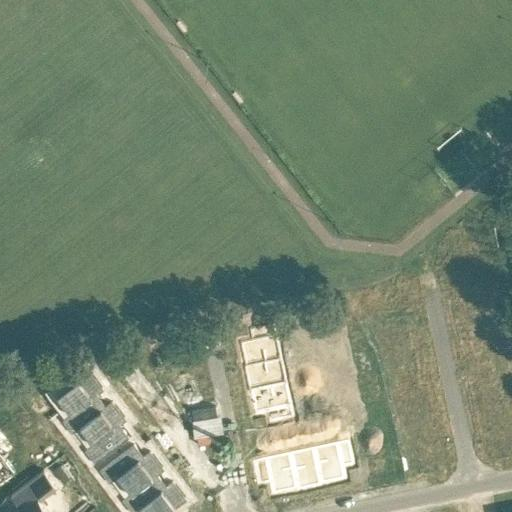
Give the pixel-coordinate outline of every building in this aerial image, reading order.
[(345,329),(348,343),(382,337),(381,330),(412,324),(408,304),(370,311),(372,324),(345,329)] [(261,338),(236,344),(241,365),(283,356),(276,322),(259,326),(261,338)] [(322,374),(334,371),(331,355),(319,358),(322,374)] [(283,356),(241,365),(247,390),(289,380),(283,356)] [(374,387),(376,395),(402,390),(401,383),(420,379),(416,357),(381,365),(385,385),(374,387)] [(71,428),(101,405),(91,391),(99,385),(87,369),(56,391),(69,410),(62,416),(71,428)] [(289,380),(247,390),(251,411),(275,406),(278,419),(297,415),(289,380)] [(16,387),(10,391),(13,396),(20,392),(16,387)] [(93,459),(125,437),(113,421),(122,413),(110,400),(77,423),(90,441),(84,445),(93,459)] [(400,410),(375,416),(377,425),(398,420),(406,458),(430,453),(422,414),(402,418),(400,410)] [(306,413),(297,415),(298,423),(307,421),(306,413)] [(0,443),(6,451),(0,455),(0,490),(25,469),(20,461),(40,445),(22,425),(0,442),(0,443)] [(343,440),(313,446),(321,483),(341,479),(339,466),(348,464),(343,440)] [(139,485),(161,468),(147,451),(140,456),(131,443),(101,464),(110,477),(127,467),(139,485)] [(313,446),(289,451),(297,488),(321,483),(313,446)] [(289,451),(262,456),(266,477),(278,474),(282,491),(297,488),(289,451)] [(84,472),(77,465),(71,471),(76,477),(84,472)] [(91,481),(86,474),(77,479),(84,485),(91,481)] [(164,488),(156,477),(154,474),(125,496),(135,511),(136,511),(150,504),(155,511),(169,511),(185,500),(172,482),(164,488)] [(23,511),(43,511),(51,506),(40,491),(20,507),(23,511)]
